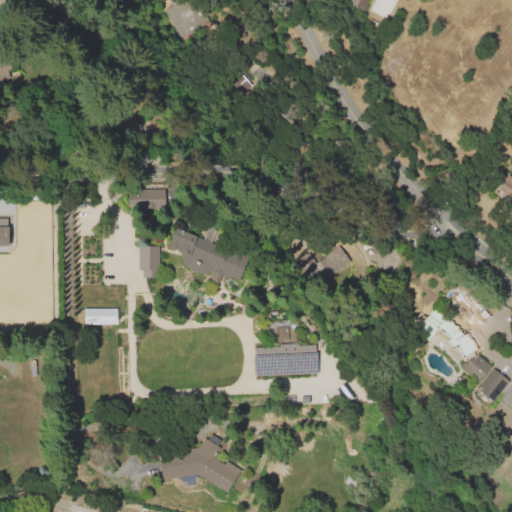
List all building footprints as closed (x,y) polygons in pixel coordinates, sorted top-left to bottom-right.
[(178,37),(203,22),(190,0),(180,0),(163,10),(178,37)] [(370,0),(364,11),(349,3),(350,0),(370,0)] [(390,0),(371,0),(371,14),(391,14),(390,0)] [(0,78),(10,76),(6,56),(0,57),(0,78)] [(511,203),(499,194),(510,177),(511,178),(511,203)] [(134,188),(134,208),(163,209),(163,189),(134,188)] [(0,218),(8,218),(8,245),(0,245),(0,218)] [(84,299),(84,290),(80,291),(80,282),(84,282),(83,224),(93,224),(94,289),(113,289),(113,298),(84,299)] [(164,251),(176,227),(201,239),(208,226),(217,230),(210,243),(218,247),(215,253),(241,266),(232,284),(219,278),(216,283),(203,277),(202,280),(177,267),(181,259),(164,251)] [(314,262),(306,251),(293,261),(312,287),(349,260),(337,245),(314,262)] [(139,247),(155,247),(156,278),(139,279),(139,247)] [(115,307),(83,308),(83,323),(115,323),(115,307)] [(433,344),(420,332),(437,312),(454,326),(456,323),(470,336),(475,354),(490,367),(476,384),(458,369),(464,361),(458,348),(450,346),(439,337),(433,344)] [(253,355),(318,353),(318,375),(254,377),(253,355)] [(472,395),(493,370),(506,381),(486,406),(472,395)] [(160,454),(193,450),(197,443),(201,446),(205,439),(208,440),(211,435),(220,441),(217,445),(219,447),(215,454),(240,470),(226,491),(200,475),(163,479),(160,454)] [(344,491),(348,471),(362,474),(360,483),(372,485),(369,496),(344,491)]
